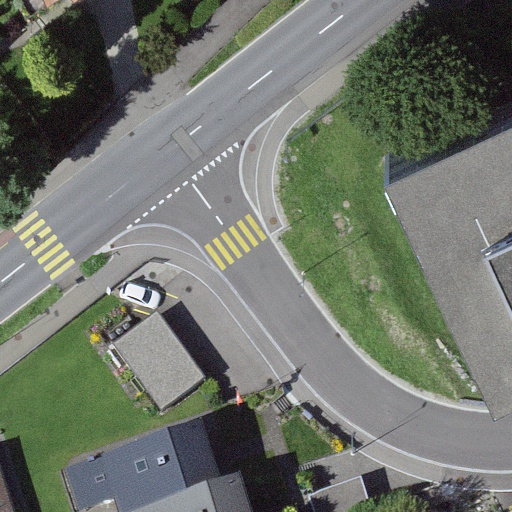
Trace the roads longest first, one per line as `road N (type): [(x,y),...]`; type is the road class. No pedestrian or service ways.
road 1 (residential): [(168,154),(336,382),(395,425),(457,446),(511,442)]
road 2 (tertiary): [(168,154),(366,0)]
road 3 (tertiary): [(0,285),(168,154)]
